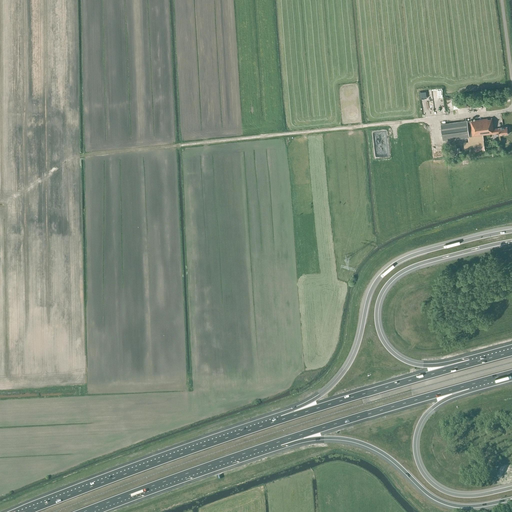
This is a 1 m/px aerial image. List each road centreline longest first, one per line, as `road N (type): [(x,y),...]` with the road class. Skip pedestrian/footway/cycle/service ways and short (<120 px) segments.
road 1 (motorway): [(511,231),(417,253),(383,272),(341,375),(279,420)]
road 2 (motorway): [(471,363),(424,365),(397,356),(377,327),(377,302),(410,267),(511,241)]
road 3 (motorway): [(279,420),(25,511)]
road 4 (motorway): [(277,443),(354,441),(388,457),(443,502),(511,499)]
road 5 (motorway): [(511,487),(453,494),(419,467),(414,441),(424,415),(469,385)]
road 6 (motorway): [(85,511),(277,443)]
road 7 (motorway): [(277,443),(469,385)]
road 8 (motorway): [(471,363),(279,420)]
